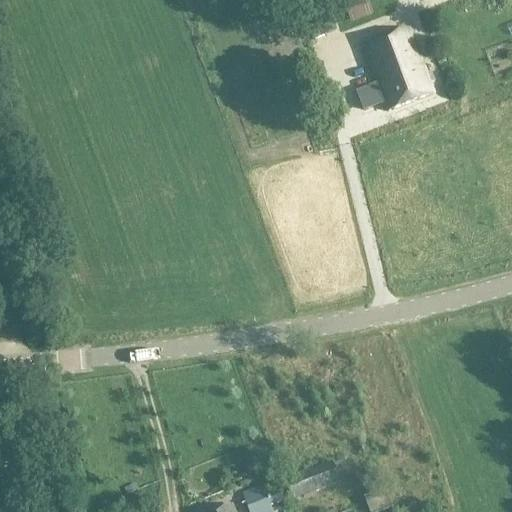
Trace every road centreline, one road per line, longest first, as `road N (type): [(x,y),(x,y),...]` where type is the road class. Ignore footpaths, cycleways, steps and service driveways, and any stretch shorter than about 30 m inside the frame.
road 1 (unclassified): [(72,360),(369,318),(511,284)]
road 2 (unknown): [(150,352),(190,511)]
